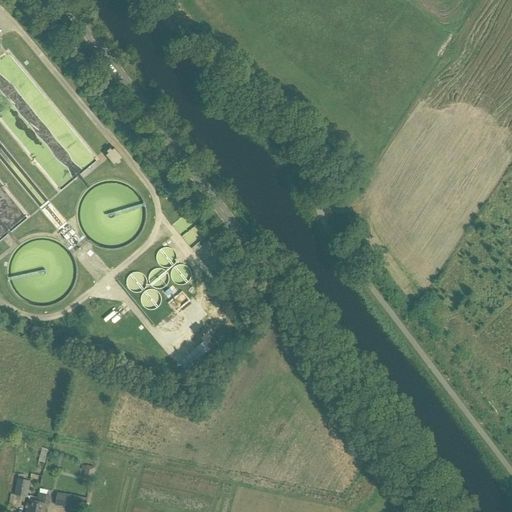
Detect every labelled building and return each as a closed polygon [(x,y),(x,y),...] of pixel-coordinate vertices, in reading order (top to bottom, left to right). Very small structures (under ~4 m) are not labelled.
[(106,155),(114,165),(123,158),(114,148),(106,155)] [(72,226),(66,228),(66,226),(60,228),(65,243),(76,240),(72,226)] [(152,283),(144,289),(148,294),(156,289),(152,283)] [(113,309),(107,312),(110,320),(117,318),(113,309)] [(178,364),(184,371),(217,344),(211,336),(178,364)] [(38,462),(44,464),(48,450),(42,449),(38,462)] [(37,471),(35,480),(40,481),(43,469),(40,468),(39,472),(37,471)] [(15,495),(27,497),(31,479),(19,477),(15,495)] [(55,506),(79,510),(79,508),(84,509),(86,500),(81,499),(81,498),(58,493),(55,506)] [(36,502),(33,511),(45,511),(47,504),(49,496),(38,494),(36,502)] [(33,511),(36,502),(27,500),(25,511),(33,511)]
